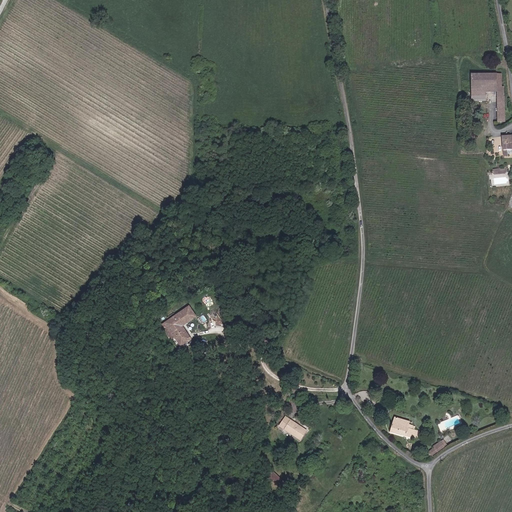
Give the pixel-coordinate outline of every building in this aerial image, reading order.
[(471,90),(486,90),(486,86),(497,87),(503,87),(503,73),(472,73),(471,90)] [(497,91),(497,95),(505,95),(505,87),(503,87),(497,87),(497,91)] [(504,114),(505,96),(497,96),(496,113),(504,114)] [(511,136),(500,137),(499,157),(504,157),(504,151),(511,151),(511,136)] [(180,333),(185,329),(179,321),(192,312),(186,303),(160,320),(169,333),(172,331),(178,339),(182,336),(180,333)] [(282,423),(289,413),(285,411),(278,421),(282,423)] [(403,417),(403,415),(392,411),(388,430),(411,436),(412,432),(416,433),(417,427),(414,426),(414,423),(409,421),(408,419),(403,417)] [(296,432),(303,423),(289,413),(282,423),(296,432)] [(303,423),(296,432),(300,435),(307,425),(303,423)] [(441,444),(437,438),(429,444),(430,445),(424,450),(427,455),(433,451),(432,450),(441,444)] [(274,466),(270,470),(284,484),(289,479),(282,473),(274,466)] [(286,469),(282,473),(289,479),(293,474),(286,469)]
